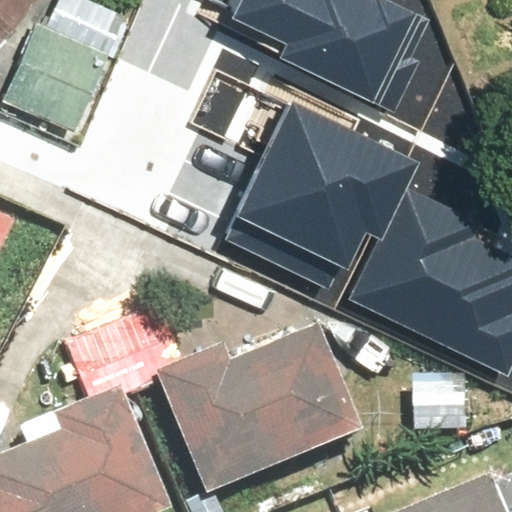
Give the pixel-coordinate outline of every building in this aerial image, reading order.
[(47,0),(39,21),(20,13),(0,62),(0,103),(62,129),(107,20),(57,0),(47,0)] [(0,0),(0,28),(26,0),(0,0)] [(339,0),(239,0),(227,32),(262,46),(255,65),(358,106),(392,21),(339,0)] [(274,95),(217,222),(322,270),(341,228),(364,239),(403,153),(274,95)] [(511,251),(404,200),(356,301),(505,372),(511,357),(511,302),(506,300),(511,286),(511,251)] [(0,268),(22,217),(0,208),(0,268)] [(210,349),(142,378),(196,505),(348,441),(302,334),(219,369),(210,349)] [(0,511),(160,511),(113,391),(42,419),(49,439),(0,458),(0,511)] [(405,511),(491,511),(480,483),(405,511)]
